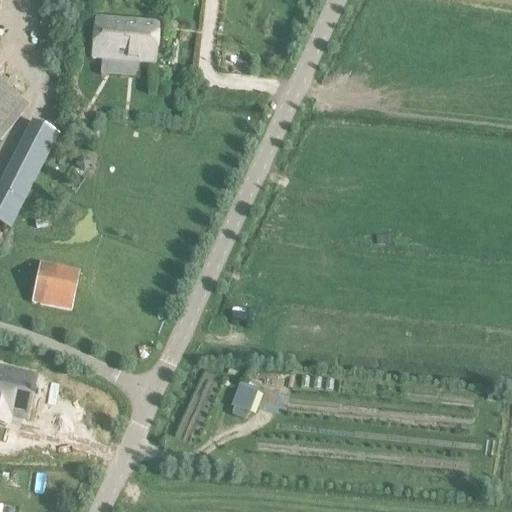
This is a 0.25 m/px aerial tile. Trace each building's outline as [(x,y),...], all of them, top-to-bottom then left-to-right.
[(39,0),(46,9),(58,0),(39,0)] [(97,22),(93,62),(154,67),(158,27),(97,22)] [(0,143),(29,108),(0,84),(0,143)] [(31,125),(0,187),(0,198),(21,209),(56,137),(31,125)] [(0,226),(10,231),(21,209),(0,198),(0,226)] [(41,266),(33,305),(72,313),(80,274),(41,266)] [(0,419),(23,425),(32,386),(0,379),(0,419)] [(249,415),(257,392),(239,386),(231,408),(249,415)]
